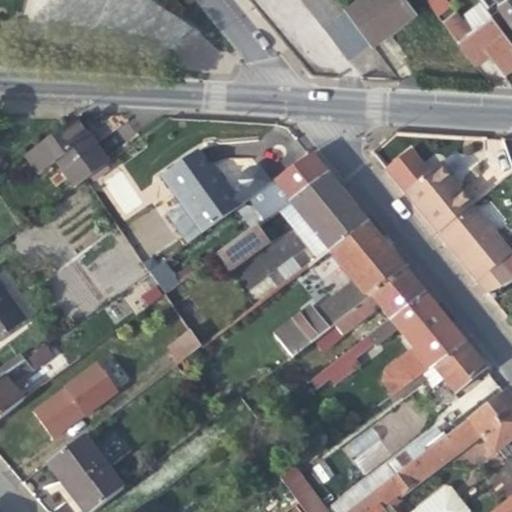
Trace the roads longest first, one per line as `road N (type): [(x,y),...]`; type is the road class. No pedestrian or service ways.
road 1 (residential): [(296,102),(511,363)]
road 2 (residential): [(296,102),(0,91)]
road 3 (residential): [(511,114),(296,102)]
road 4 (residential): [(296,102),(212,0)]
